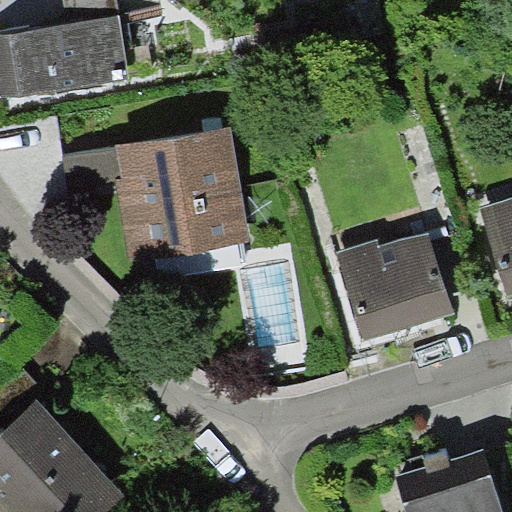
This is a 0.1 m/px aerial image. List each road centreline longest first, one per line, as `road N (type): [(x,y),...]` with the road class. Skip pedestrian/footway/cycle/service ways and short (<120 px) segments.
road 1 (residential): [(0,211),(236,449)]
road 2 (residential): [(236,449),(511,361)]
